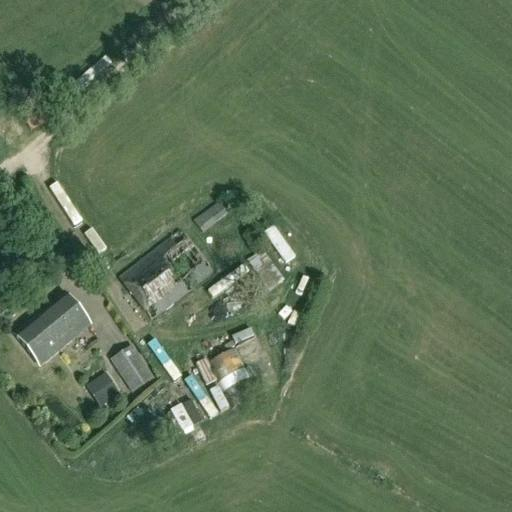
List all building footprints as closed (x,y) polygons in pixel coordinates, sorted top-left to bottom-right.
[(210,232),(228,212),(220,205),(202,225),(210,232)] [(151,321),(212,274),(180,233),(119,281),(151,321)] [(261,250),(246,261),(256,276),(267,291),(283,281),(261,250)] [(40,368),(90,327),(63,294),(12,335),(40,368)] [(257,342),(244,348),(250,361),(263,354),(257,342)] [(131,393),(153,379),(131,346),(110,361),(131,393)] [(231,411),(258,398),(236,350),(209,364),(231,411)] [(193,370),(182,375),(193,399),(203,394),(193,370)] [(97,387),(102,401),(119,395),(114,381),(97,387)] [(183,407),(194,433),(205,429),(194,403),(183,407)]
